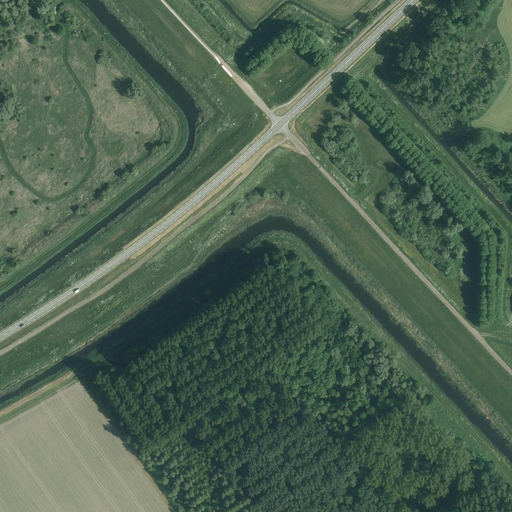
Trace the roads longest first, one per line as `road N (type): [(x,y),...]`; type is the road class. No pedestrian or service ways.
road 1 (secondary): [(0,337),(149,237),(279,125)]
road 2 (unclassified): [(511,373),(279,125)]
road 3 (secondary): [(279,125),(413,0)]
road 4 (track): [(0,414),(76,371),(107,416)]
